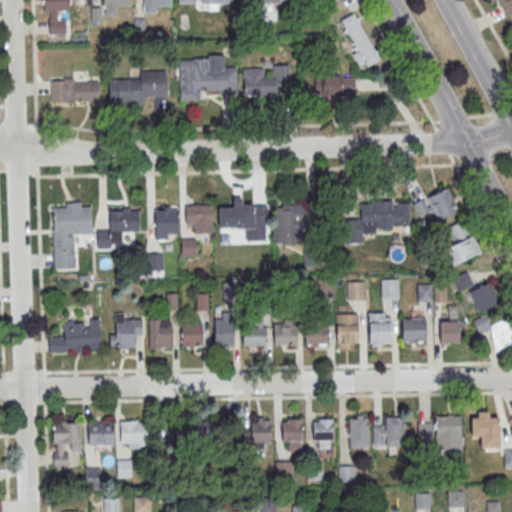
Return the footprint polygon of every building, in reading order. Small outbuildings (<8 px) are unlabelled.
[(48,13),(49,35),(64,35),(63,12),(69,12),(68,0),(42,0),(43,13),(48,13)] [(129,0),(102,0),(103,17),(115,17),(115,7),(129,7),(129,0)] [(170,0),(142,0),(142,14),(156,14),(156,7),(170,7),(170,0)] [(511,13),(511,1),(511,0),(487,0),(490,5),(498,2),(505,17),(511,13)] [(365,67),(380,58),(353,13),(338,22),(365,67)] [(200,99),(200,92),(237,91),(236,65),(225,66),(224,55),(179,56),(180,100),(200,99)] [(243,67),(243,96),(290,96),(289,64),(271,64),(271,74),(263,74),(263,67),(243,67)] [(108,79),(109,105),(145,105),(145,96),(166,95),(166,70),(139,70),(139,79),(108,79)] [(315,76),(315,96),(354,96),(354,76),(315,76)] [(51,80),(51,102),(98,102),(98,80),(51,80)] [(417,196),(418,212),(434,211),(435,216),(454,215),(452,193),(417,196)] [(409,226),(409,201),(359,202),(360,220),(348,221),(348,232),(359,232),(359,227),(409,226)] [(266,203),(219,203),(219,229),(266,229),(266,203)] [(211,232),(211,204),(185,204),(185,232),(211,232)] [(273,244),(301,244),(301,204),(273,204),(273,244)] [(52,206),(53,268),(74,268),(73,234),(91,233),(91,206),(52,206)] [(176,206),(154,206),(154,238),(176,238),(176,206)] [(139,231),(139,208),(109,208),(109,229),(97,229),(97,247),(122,247),(122,231),(139,231)] [(445,229),(452,241),(468,233),(461,220),(445,229)] [(453,264),(478,253),(470,236),(446,247),(453,264)] [(181,255),(195,255),(195,238),(181,238),(181,255)] [(162,268),(162,254),(148,254),(148,268),(162,268)] [(380,278),(380,297),(398,297),(398,278),(380,278)] [(476,312),(499,303),(491,281),(468,290),(476,312)] [(417,284),(417,301),(431,301),(431,284),(417,284)] [(367,313),(367,346),(390,346),(390,313),(367,313)] [(141,336),(142,315),(112,314),(111,347),(134,347),(134,336),(141,336)] [(357,347),(357,314),(335,314),(335,347),(357,347)] [(488,323),(487,316),(474,319),(477,332),(490,329),(494,348),(511,344),(511,333),(508,318),(488,323)] [(171,347),(171,317),(148,317),(148,347),(171,347)] [(426,342),(426,317),(401,317),(401,342),(426,342)] [(213,346),(233,346),(233,319),(213,319),(213,346)] [(459,343),(459,319),(439,319),(439,343),(459,343)] [(63,320),(63,348),(100,348),(100,320),(63,320)] [(243,345),(266,345),(266,321),(243,321),(243,345)] [(274,321),(274,344),(296,344),(296,321),(274,321)] [(326,322),(304,322),(304,345),(326,345),(326,322)] [(202,346),(202,323),(181,323),(181,346),(202,346)] [(435,448),(461,448),(461,414),(435,414),(435,448)] [(495,414),(471,415),(472,436),(479,436),(480,448),(497,448),(495,414)] [(384,427),(372,427),(372,446),(404,446),(404,416),(384,416),(384,427)] [(250,417),(250,445),(271,445),(271,417),(250,417)] [(367,448),(367,417),(348,417),(349,448),(367,448)] [(282,450),(301,450),(301,418),(282,418),(282,450)] [(312,419),(312,449),(332,449),(332,419),(312,419)] [(120,447),(147,447),(147,420),(120,420),(120,447)] [(87,441),(113,441),(113,422),(87,422),(87,441)] [(189,422),(189,438),(213,438),(213,422),(189,422)] [(79,423),(52,423),(53,467),(69,467),(68,451),(79,451),(79,423)] [(417,441),(431,441),(431,423),(417,423),(417,441)] [(511,451),(503,451),(503,468),(511,468),(511,451)] [(129,462),(120,462),(121,476),(130,476),(129,462)] [(463,506),(463,492),(448,492),(448,506),(463,506)] [(430,493),(414,493),(414,508),(430,508),(430,493)] [(150,511),(150,496),(134,496),(133,511),(150,511)] [(104,511),(118,511),(118,498),(104,498),(104,511)] [(275,511),(275,498),(262,498),(261,511),(275,511)]
